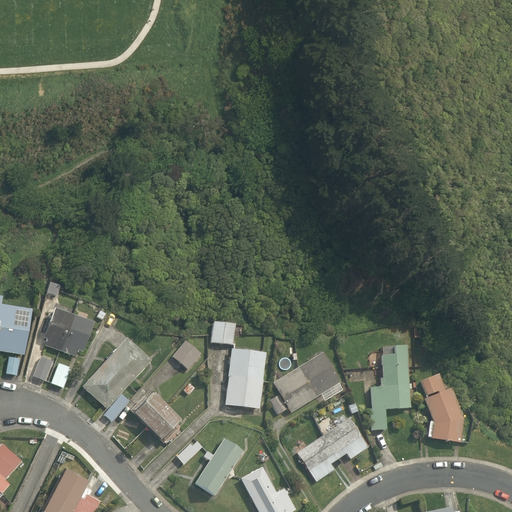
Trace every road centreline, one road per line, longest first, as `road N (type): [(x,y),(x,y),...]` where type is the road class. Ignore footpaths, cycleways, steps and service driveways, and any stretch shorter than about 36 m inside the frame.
road 1 (residential): [(157,511),(76,427),(0,403)]
road 2 (residential): [(369,511),(432,483),(511,490)]
